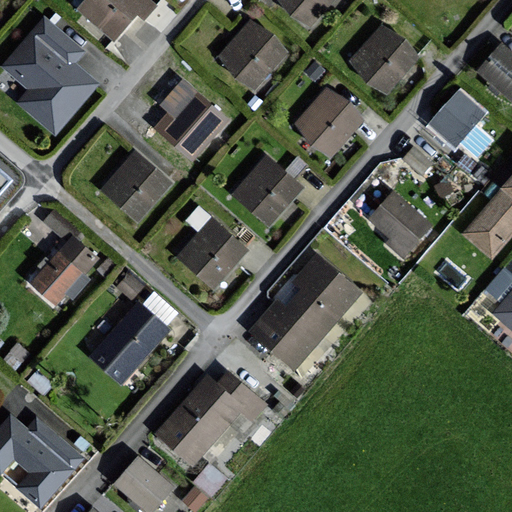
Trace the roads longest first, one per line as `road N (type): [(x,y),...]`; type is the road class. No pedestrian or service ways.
road 1 (residential): [(219,333),(508,0)]
road 2 (residential): [(59,511),(219,333)]
road 3 (residential): [(201,0),(42,176)]
road 4 (residential): [(42,176),(219,333)]
